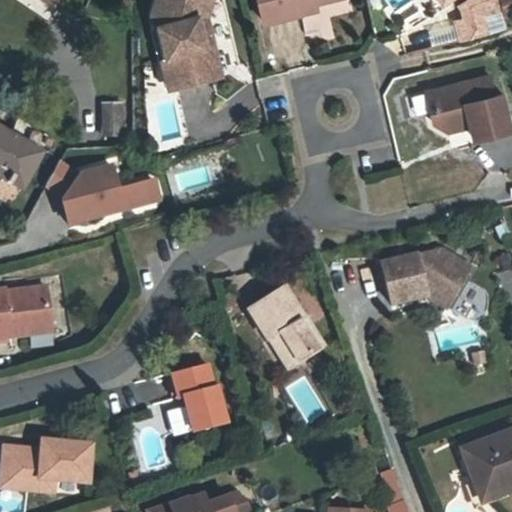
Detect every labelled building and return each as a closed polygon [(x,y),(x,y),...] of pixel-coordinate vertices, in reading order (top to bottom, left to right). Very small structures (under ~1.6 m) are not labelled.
[(263,0),(271,28),(306,19),(303,11),(346,0),(263,0)] [(489,34),(484,12),(475,0),(462,7),(468,18),(464,18),(469,39),(489,34)] [(511,0),(502,0),(507,15),(511,13),(511,0)] [(221,47),(216,26),(218,3),(165,2),(164,32),(168,31),(175,58),(176,59),(172,60),(179,89),(232,76),(225,46),(221,47)] [(491,79),(441,92),(444,102),(436,114),(440,131),(454,135),(477,131),(479,144),(511,137),(511,126),(504,92),(495,94),(491,79)] [(125,105),(104,105),(104,136),(125,136),(125,105)] [(0,176),(22,189),(43,150),(0,125),(0,176)] [(73,169),(57,197),(63,221),(143,202),(138,182),(111,189),(105,162),(73,169)] [(150,179),(138,182),(143,202),(155,199),(150,179)] [(421,255),(386,264),(396,305),(431,296),(430,290),(439,287),(457,298),(475,268),(446,251),(421,257),(421,255)] [(50,267),(7,277),(7,273),(0,274),(0,318),(24,313),(22,306),(57,298),(50,267)] [(510,313),(511,312),(511,268),(499,272),(510,313)] [(430,290),(431,296),(450,310),(457,298),(439,287),(430,290)] [(285,291),(250,311),(269,340),(271,339),(278,349),(280,348),(290,364),(321,343),(305,318),(303,320),(285,291)] [(24,313),(59,305),(57,298),(22,306),(24,313)] [(189,393),(196,430),(230,425),(223,384),(217,386),(214,371),(212,364),(180,369),(184,394),(189,393)] [(184,394),(182,394),(188,431),(196,430),(189,393),(184,394)] [(483,506),(511,493),(511,432),(462,453),(483,506)] [(58,479),(93,482),(98,448),(51,441),(48,455),(8,449),(4,474),(58,479)] [(58,479),(4,474),(3,486),(57,491),(58,479)] [(197,487),(155,502),(158,511),(226,511),(240,507),(235,494),(218,499),(215,488),(199,493),(197,487)] [(387,511),(407,511),(403,499),(385,506),(387,511)]
